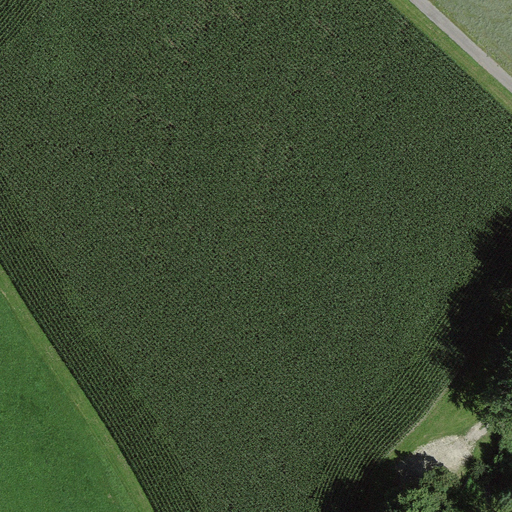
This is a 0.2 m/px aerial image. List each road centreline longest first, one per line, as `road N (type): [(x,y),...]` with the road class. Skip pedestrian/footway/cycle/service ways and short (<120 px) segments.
road 1 (track): [(418,0),(511,85)]
road 2 (track): [(511,386),(470,438),(420,462)]
